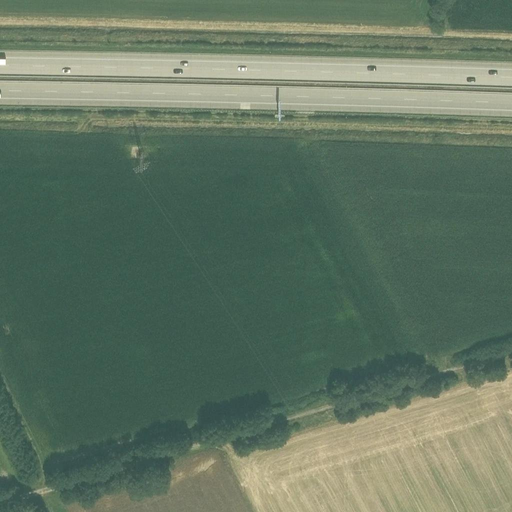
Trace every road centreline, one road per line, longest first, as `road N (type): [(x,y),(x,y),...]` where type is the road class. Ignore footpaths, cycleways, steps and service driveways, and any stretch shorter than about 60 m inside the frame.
road 1 (track): [(511,355),(0,508)]
road 2 (motorway): [(511,76),(0,63)]
road 3 (motorway): [(0,93),(511,105)]
